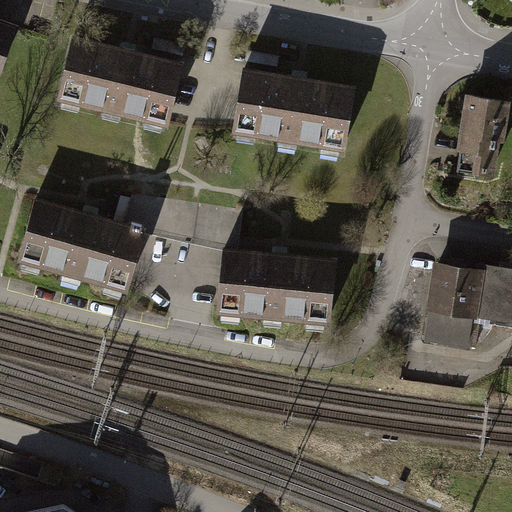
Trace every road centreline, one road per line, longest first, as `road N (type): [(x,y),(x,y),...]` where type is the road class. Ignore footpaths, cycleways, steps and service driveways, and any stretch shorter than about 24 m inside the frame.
road 1 (residential): [(407,222),(378,320),(338,355),(298,357),(188,339),(0,293)]
road 2 (residential): [(433,47),(165,0)]
road 3 (residential): [(0,431),(227,511)]
road 4 (residential): [(433,47),(407,222)]
